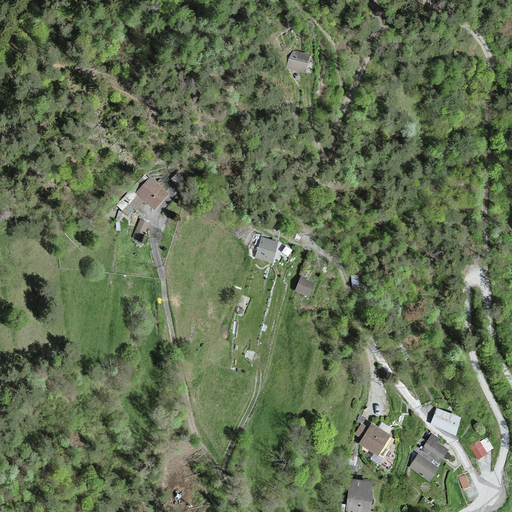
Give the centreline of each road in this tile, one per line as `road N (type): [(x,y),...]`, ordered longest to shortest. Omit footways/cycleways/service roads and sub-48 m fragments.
road 1 (residential): [(511,333),(480,273),(462,279),(479,385),(503,420),(508,460),(498,490),(486,499),(456,445),(375,350)]
road 2 (track): [(234,511),(193,430),(168,314),(154,219),(167,201)]
road 3 (track): [(480,273),(490,64),(482,42),(458,19),(420,0)]
road 4 (track): [(373,0),(380,24),(334,143),(320,149),(307,78)]
road 5 (track): [(218,467),(256,394),(282,276)]
road 6 (track): [(375,350),(341,269),(306,240)]
